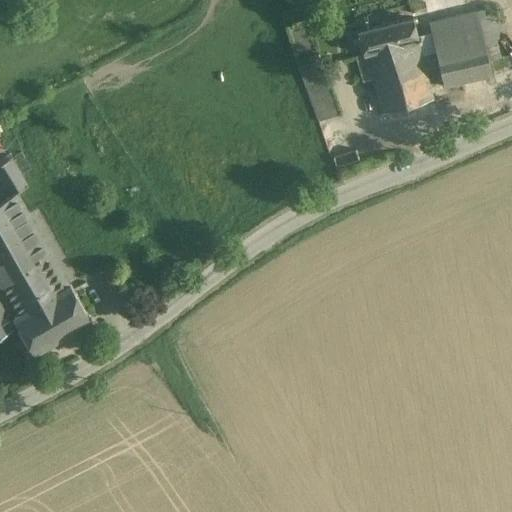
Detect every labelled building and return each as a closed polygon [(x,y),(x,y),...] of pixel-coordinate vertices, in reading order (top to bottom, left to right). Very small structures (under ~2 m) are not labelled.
[(416,14),(362,28),(367,48),(369,48),(420,35),(421,35),(416,14)] [(502,57),(497,34),(485,37),(490,60),(502,57)] [(420,35),(369,48),(384,108),(435,96),(428,67),(424,50),(420,35)] [(485,37),(436,48),(440,64),(444,86),(493,75),(490,60),(485,37)] [(440,64),(436,48),(424,50),(428,67),(440,64)] [(341,111),(320,53),(299,61),(320,119),(341,111)] [(28,185),(11,157),(0,163),(0,176),(11,195),(17,191),(28,185)] [(43,238),(17,191),(11,195),(0,200),(0,289),(0,290),(0,289),(0,334),(19,323),(35,351),(91,318),(70,283),(69,283),(44,238),(43,238)]
